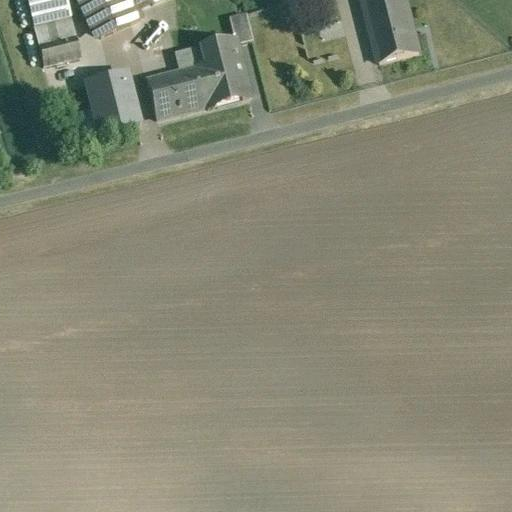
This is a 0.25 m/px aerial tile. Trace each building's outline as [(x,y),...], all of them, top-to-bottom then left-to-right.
[(71,0),(32,0),(35,11),(55,8),(72,2),(71,0)] [(88,0),(102,28),(142,10),(138,2),(141,0),(88,0)] [(405,0),(364,0),(381,65),(419,56),(405,0)] [(55,8),(35,11),(45,51),(70,45),(70,47),(83,44),(72,2),(55,8)] [(247,17),(230,22),(235,41),(237,49),(254,44),(247,17)] [(205,69),(147,84),(157,123),(208,110),(208,111),(250,100),(237,49),(235,41),(200,50),(205,69)] [(126,64),(88,73),(101,123),(139,114),(126,64)]
